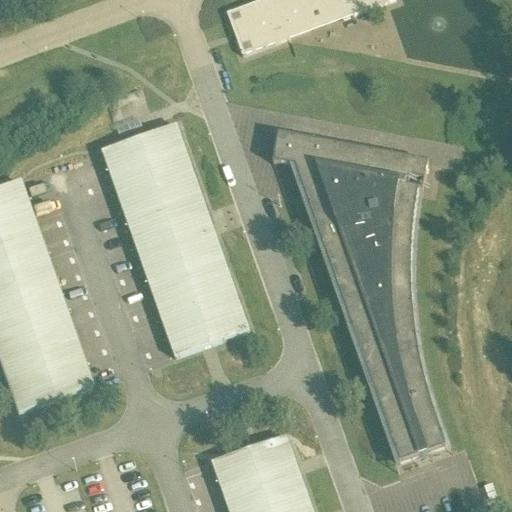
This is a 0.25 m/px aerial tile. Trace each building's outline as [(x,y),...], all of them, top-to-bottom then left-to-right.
[(270,0),(227,16),(243,58),(397,2),(395,0),(270,0)] [(178,128),(101,155),(174,362),(251,334),(178,128)] [(425,187),(428,168),(278,140),(278,142),(279,142),(308,175),(304,196),(303,196),(400,469),(446,452),(434,419),(430,404),(428,397),(424,383),(421,369),(417,351),(416,341),(396,344),(394,331),(394,323),(392,310),(412,309),(412,303),(411,295),(411,278),(411,271),(411,264),(412,250),(412,243),(413,236),(414,229),(414,222),(416,208),(417,204),(418,195),(423,196),(423,195),(408,192),(410,184),(425,187)] [(20,184),(0,190),(0,372),(16,418),(93,390),(20,184)] [(313,511),(288,439),(211,466),(227,511),(313,511)]
